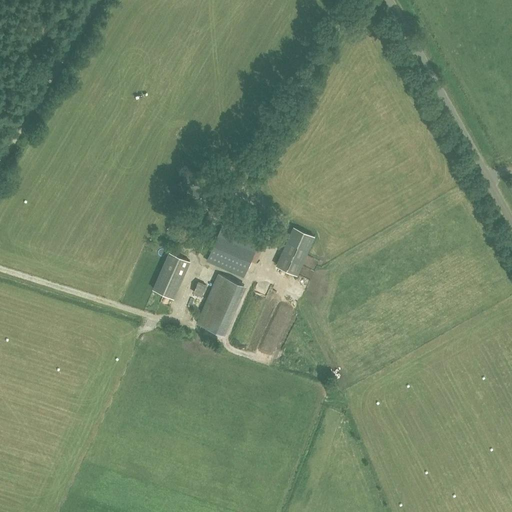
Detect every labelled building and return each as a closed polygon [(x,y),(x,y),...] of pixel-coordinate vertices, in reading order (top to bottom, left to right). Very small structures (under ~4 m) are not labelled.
[(207,206),(215,190),(199,183),(203,174),(188,167),(180,184),(188,188),(185,196),(191,199),(191,200),(198,203),(198,202),(207,206)] [(261,234),(224,218),(206,259),(243,275),(261,234)] [(183,243),(191,235),(175,219),(167,227),(183,243)] [(294,227),(275,266),(295,275),(313,237),(294,227)] [(169,251),(152,288),(171,297),(188,260),(169,251)] [(218,272),(196,322),(217,330),(238,281),(218,272)] [(309,324),(303,328),(307,335),(313,331),(309,324)]
